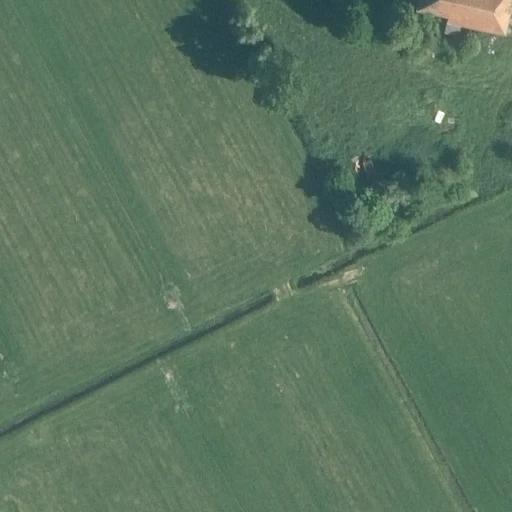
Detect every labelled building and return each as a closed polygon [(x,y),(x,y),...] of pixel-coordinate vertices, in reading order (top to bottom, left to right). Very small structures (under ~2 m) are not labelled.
[(503,33),(510,0),(417,0),(416,7),(447,14),(443,30),(456,33),(459,23),(503,33)] [(425,85),(379,108),(383,117),(429,94),(425,85)] [(337,97),(316,107),(320,116),(342,106),(337,97)] [(458,102),(444,109),(459,139),(473,132),(458,102)] [(511,113),(491,108),(488,116),(511,123),(511,113)] [(422,119),(408,127),(423,157),(437,150),(422,119)] [(386,137),(372,144),(387,175),(401,168),(386,137)] [(476,173),(461,180),(476,211),(491,204),(476,173)] [(440,191),(425,198),(440,229),(455,222),(440,191)] [(404,209),(389,216),(404,246),(419,239),(404,209)] [(511,219),(501,225),(511,247),(511,219)] [(479,235),(465,242),(480,273),(494,266),(479,235)] [(443,253),(429,260),(444,291),(458,283),(443,253)] [(408,271),(393,278),(408,308),(423,301),(408,271)]
